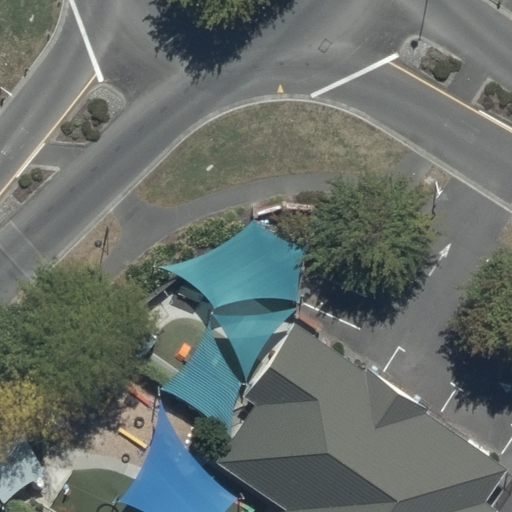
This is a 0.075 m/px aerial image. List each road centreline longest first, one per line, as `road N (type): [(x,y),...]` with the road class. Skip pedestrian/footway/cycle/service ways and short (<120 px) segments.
road 1 (tertiary): [(168,32),(0,211)]
road 2 (tertiary): [(511,125),(341,7)]
road 3 (tertiary): [(341,7),(309,36),(255,55),(212,53),(168,32)]
